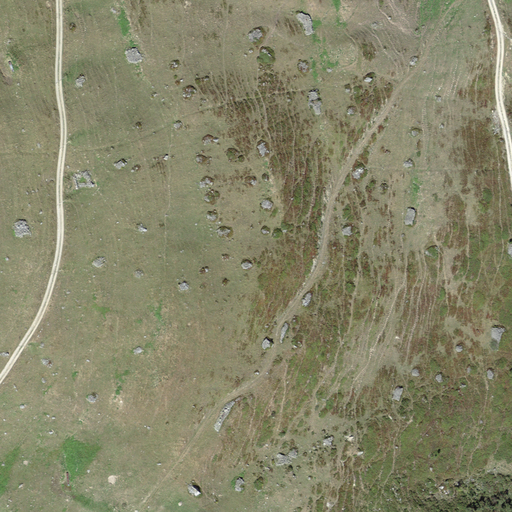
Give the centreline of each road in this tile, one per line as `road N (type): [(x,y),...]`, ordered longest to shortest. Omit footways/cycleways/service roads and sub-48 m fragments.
road 1 (track): [(60,0),(59,243),(35,327),(0,379)]
road 2 (track): [(511,157),(491,0)]
